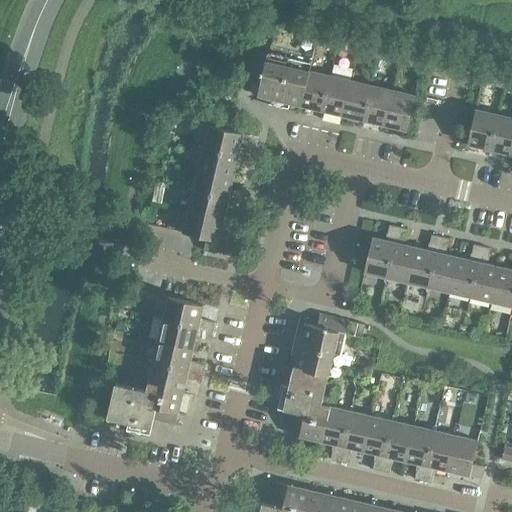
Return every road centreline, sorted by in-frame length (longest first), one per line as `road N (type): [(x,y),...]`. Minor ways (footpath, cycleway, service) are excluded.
road 1 (residential): [(511,500),(479,502),(224,448)]
road 2 (residential): [(216,490),(0,437)]
road 3 (residential): [(261,286),(293,150),(359,165)]
road 4 (residential): [(359,165),(327,299),(261,286)]
road 5 (residential): [(224,448),(261,286)]
road 6 (unclassified): [(0,155),(48,0)]
